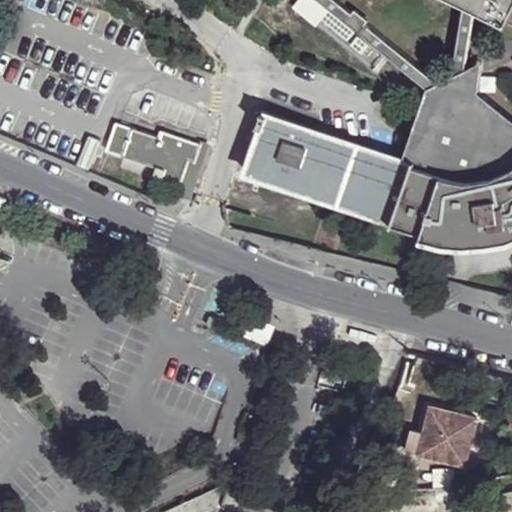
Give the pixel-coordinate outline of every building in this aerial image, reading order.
[(511,0),(474,0),(486,6),(500,12),(511,17),(511,139),(442,85),(438,82),(434,92),(410,161),(268,112),(248,171),(418,230),(424,235),(458,245),(485,247),(511,245),(511,244),(511,0)] [(334,0),(315,0),(434,92),(438,82),(334,0)] [(480,18),(486,6),(474,0),(468,0),(465,10),(468,11),(460,76),(442,85),(511,139),(511,115),(483,93),(485,64),(471,71),(477,17),(480,18)] [(162,134),(117,119),(107,149),(159,165),(156,171),(183,179),(190,160),(197,160),(203,143),(164,128),(162,134)] [(205,181),(197,177),(194,188),(201,191),(205,181)] [(474,417),(428,406),(421,432),(416,454),(462,465),(474,417)] [(409,429),(404,451),(416,454),(421,432),(409,429)] [(511,511),(511,502),(509,493),(471,505),(472,511),(511,511)]
